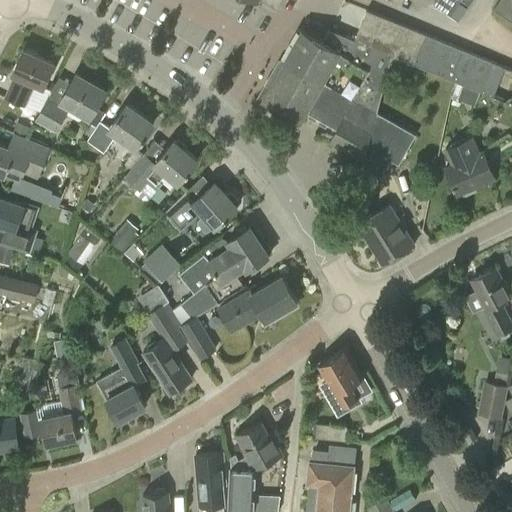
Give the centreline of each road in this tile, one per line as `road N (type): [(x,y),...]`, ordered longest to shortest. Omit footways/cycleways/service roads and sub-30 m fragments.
road 1 (residential): [(355,309),(271,174),(200,98),(143,57),(25,0)]
road 2 (residential): [(35,485),(132,455),(355,309)]
road 3 (residential): [(468,511),(355,309)]
road 4 (residential): [(355,309),(511,220)]
